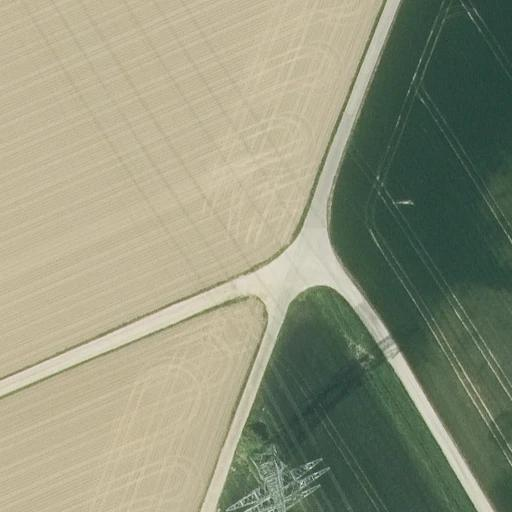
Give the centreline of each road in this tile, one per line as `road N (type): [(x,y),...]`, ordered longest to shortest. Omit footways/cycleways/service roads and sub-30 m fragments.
road 1 (track): [(300,261),(0,390)]
road 2 (track): [(492,511),(378,325),(336,271),(300,261)]
road 3 (track): [(396,0),(300,261)]
road 4 (track): [(300,261),(211,511)]
